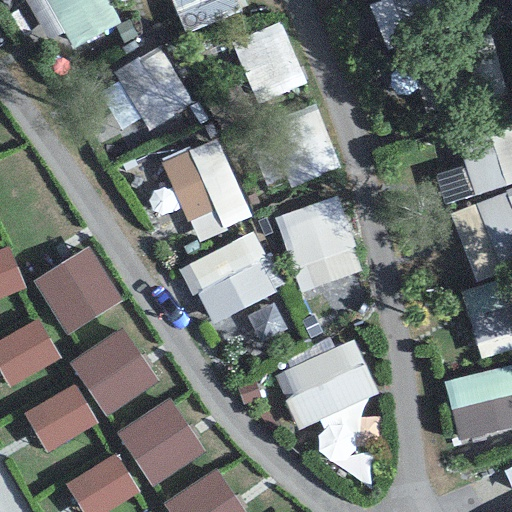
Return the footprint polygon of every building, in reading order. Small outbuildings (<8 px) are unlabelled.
[(53,0),(82,51),(133,23),(120,0),(53,0)] [(250,0),(182,0),(197,33),(254,8),(250,0)] [(384,0),(377,4),(402,48),(473,9),(468,0),(384,0)] [(242,38),(263,101),(316,84),(295,20),(242,38)] [(120,71),(150,133),(203,107),(172,45),(120,71)] [(511,115),(466,125),(480,191),(511,184),(511,115)] [(223,134),(168,161),(207,241),(263,214),(223,134)] [(488,276),(511,266),(511,187),(461,207),(488,276)] [(290,212),(312,288),(369,271),(347,196),(290,212)] [(259,232),(192,265),(221,324),(288,290),(259,232)] [(129,295),(99,246),(47,278),(78,327),(129,295)] [(0,300),(36,285),(20,247),(0,255),(0,300)] [(511,281),(474,289),(488,353),(511,348),(511,281)] [(24,384),(71,358),(50,319),(2,345),(24,384)] [(168,378),(134,327),(84,360),(118,411),(168,378)] [(368,340),(286,366),(304,424),(386,397),(368,340)] [(468,442),(511,430),(511,363),(452,380),(468,442)] [(75,388),(24,417),(46,454),(97,425),(75,388)] [(215,452),(179,398),(134,427),(169,482),(215,452)] [(117,458),(66,488),(80,511),(109,511),(138,495),(117,458)] [(256,511),(230,469),(181,500),(188,511),(256,511)]
